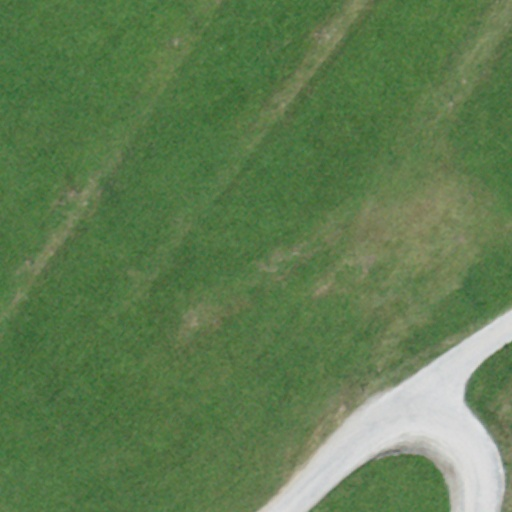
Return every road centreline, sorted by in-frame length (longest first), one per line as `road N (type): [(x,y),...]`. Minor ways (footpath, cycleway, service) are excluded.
road 1 (track): [(420,392),(282,511)]
road 2 (track): [(477,511),(481,470),(466,434),(420,392)]
